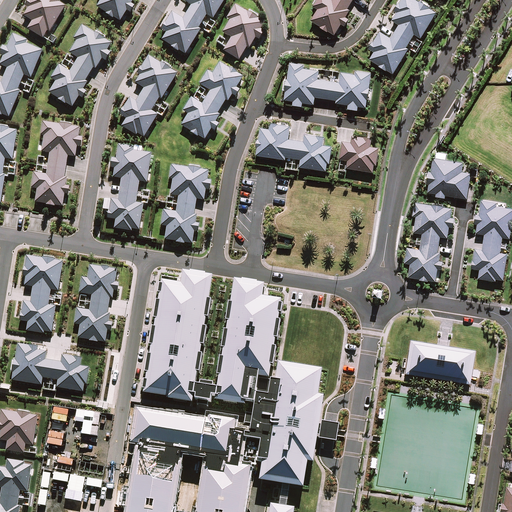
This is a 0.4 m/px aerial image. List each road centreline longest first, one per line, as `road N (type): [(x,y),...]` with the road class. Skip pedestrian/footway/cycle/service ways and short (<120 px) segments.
road 1 (residential): [(163,0),(110,86),(81,246)]
road 2 (residential): [(106,511),(147,256)]
road 3 (residential): [(375,316),(342,511)]
road 4 (residential): [(253,108),(214,267)]
road 5 (residential): [(353,290),(214,267)]
road 6 (residential): [(382,0),(346,45),(275,46)]
road 7 (residential): [(372,128),(253,108)]
road 8 (residential): [(509,392),(490,511)]
